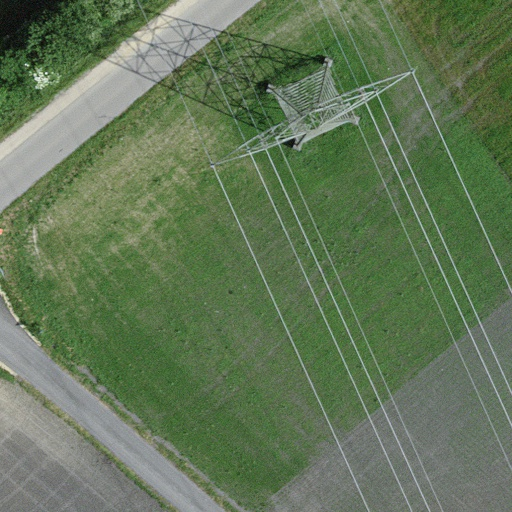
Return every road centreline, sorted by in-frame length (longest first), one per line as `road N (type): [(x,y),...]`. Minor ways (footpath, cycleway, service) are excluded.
road 1 (unclassified): [(0,179),(222,0)]
road 2 (track): [(0,332),(206,511)]
